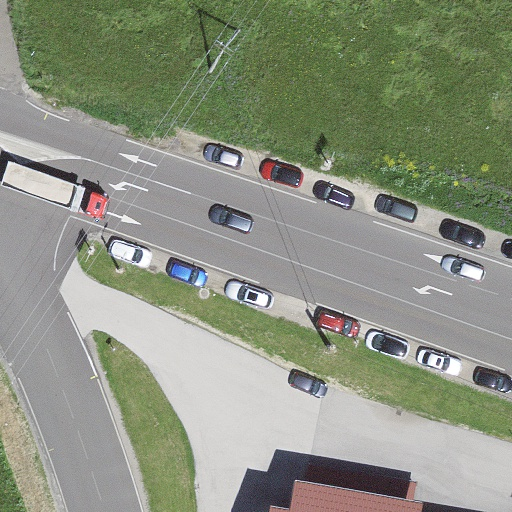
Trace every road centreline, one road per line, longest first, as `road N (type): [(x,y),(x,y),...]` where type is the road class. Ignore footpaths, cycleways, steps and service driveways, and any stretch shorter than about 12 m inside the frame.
road 1 (secondary): [(511,306),(0,140)]
road 2 (unclassified): [(22,303),(100,316),(358,438),(511,495)]
road 3 (secondary): [(22,303),(67,398),(100,511)]
